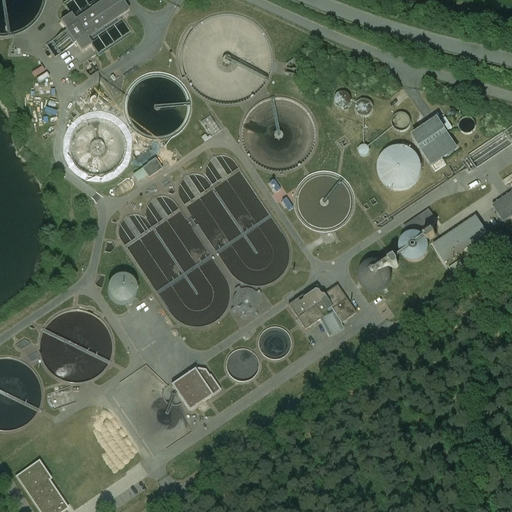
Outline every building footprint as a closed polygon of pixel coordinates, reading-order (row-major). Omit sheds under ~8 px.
[(71,16),(61,23),(66,31),(76,44),(81,53),(91,46),(88,40),(129,12),(120,0),(106,0),(75,22),(71,16)] [(76,44),(66,31),(46,45),(48,49),(43,52),(47,58),(52,55),(55,59),(76,44)] [(339,109),(350,100),(343,91),(332,99),(339,109)] [(358,100),(358,114),(369,115),(369,101),(358,100)] [(438,123),(412,140),(431,168),(458,151),(438,123)] [(420,165),(416,158),(411,153),(404,150),(397,150),(389,151),(383,156),(378,162),(376,169),(376,176),(378,184),(383,190),(389,194),(397,195),(404,195),(411,191),(417,186),(420,180),(421,172),(420,165)] [(156,161),(142,170),(148,180),(162,170),(156,161)] [(511,195),(493,208),(503,223),(511,216),(511,195)] [(436,222),(439,221),(437,218),(433,221),(428,213),(405,229),(410,235),(413,235),(417,235),(420,236),(423,239),(425,241),(427,244),(436,237),(434,236),(433,234),(433,232),(433,229),(433,227),(434,224),(436,222)] [(442,220),(439,221),(436,222),(434,224),(433,227),(433,229),(433,232),(433,234),(434,236),(436,237),(438,239),(440,240),(443,240),(446,239),(448,238),(450,237),(451,235),(452,233),(453,230),(452,227),(451,225),(450,224),(449,222),(447,221),(444,220),(442,220)] [(413,235),(410,235),(408,236),(406,238),(403,241),(402,244),(401,247),(401,249),(401,252),(402,256),(403,259),(406,261),(410,263),(414,263),(417,263),(421,262),(423,260),(426,257),(427,253),(428,251),(428,247),(427,245),(427,244),(425,241),(423,239),(420,236),(417,235),(413,235)] [(398,264),(395,259),(387,265),(384,263),(382,262),(379,260),(376,260),(374,260),(371,260),(368,261),(365,263),(363,265),(360,267),(359,270),(358,273),(358,276),(358,279),(358,282),(359,284),(361,287),(364,289),(366,290),(368,291),(371,292),(374,293),(377,293),(380,292),(383,291),(385,290),(386,288),(388,286),(389,284),(390,282),(391,280),(391,277),(391,275),(391,272),(390,271),(390,269),(392,268),(393,269),(394,269),(395,269),(397,269),(398,268),(398,267),(398,266),(398,265),(398,264)] [(128,279),(124,277),(117,278),(112,281),(110,284),(108,289),(108,293),(109,298),(112,302),(116,304),(121,306),(126,305),(131,303),(135,299),(136,295),(136,291),(135,286),(132,282),(128,279)] [(317,287),(288,306),(305,331),(320,321),(323,318),(321,315),(326,312),(331,309),(341,324),(356,314),(337,287),(323,296),(317,287)] [(254,288),(235,292),(240,315),(259,311),(254,288)] [(323,318),(320,321),(328,337),(342,330),(340,324),(341,324),(331,309),(326,312),(321,315),(323,318)] [(334,347),(342,361),(353,354),(345,341),(334,347)] [(281,359),(289,349),(280,343),(273,353),(281,359)] [(330,369),(339,364),(332,352),(323,358),(330,369)] [(316,378),(326,372),(318,359),(308,365),(316,378)] [(293,374),(300,386),(310,380),(304,368),(293,374)] [(195,371),(195,370),(171,386),(189,413),(221,391),(210,376),(209,377),(205,371),(198,369),(195,371)] [(292,383),(281,390),(284,395),(295,388),(292,383)]
